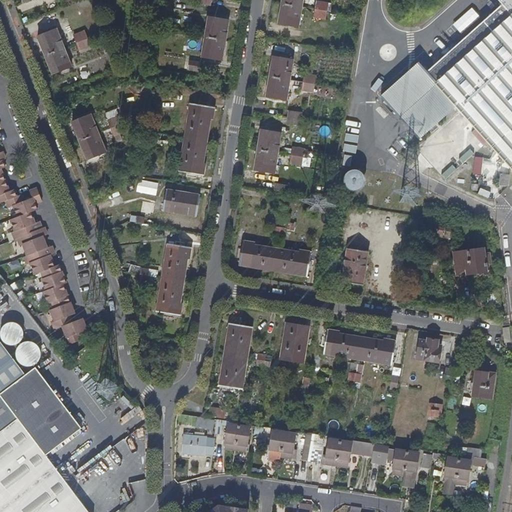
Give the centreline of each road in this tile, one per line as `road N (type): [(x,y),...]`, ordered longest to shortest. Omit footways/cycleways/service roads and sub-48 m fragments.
road 1 (residential): [(0,8),(113,287),(130,371),(163,401)]
road 2 (residential): [(211,286),(256,0)]
road 3 (residential): [(490,332),(211,286)]
road 4 (residential): [(163,401),(194,372),(211,286)]
